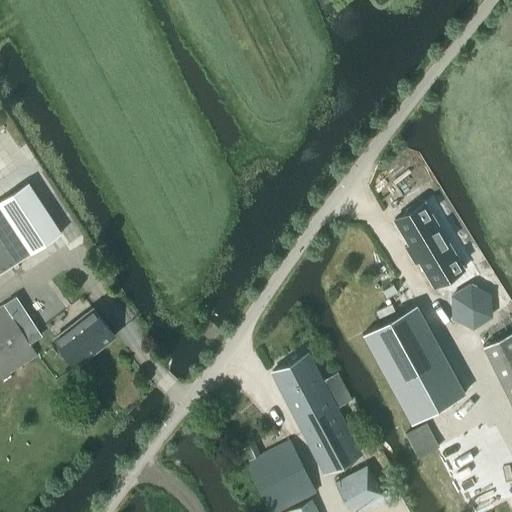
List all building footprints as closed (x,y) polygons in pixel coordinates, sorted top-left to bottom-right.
[(27,182),(0,200),(0,209),(29,254),(61,233),(27,182)] [(421,195),(386,217),(436,296),(471,274),(421,195)] [(0,209),(0,272),(29,254),(0,209)] [(451,319),(472,329),(491,316),(490,293),(469,282),(449,295),(451,319)] [(3,304),(0,306),(0,377),(34,355),(3,304)] [(415,304),(361,334),(410,423),(464,393),(415,304)] [(75,365),(113,336),(92,309),(54,338),(75,365)] [(511,333),(511,331),(482,345),(511,407),(511,333)] [(306,352),(271,371),(323,471),(358,453),(335,408),(351,399),(337,372),(321,381),(306,352)] [(268,511),(278,511),(316,493),(290,440),(245,463),(268,511)] [(366,464),(334,481),(349,511),(366,511),(399,496),(393,485),(385,489),(384,486),(379,489),(366,464)] [(317,511),(312,499),(284,511),(317,511)]
